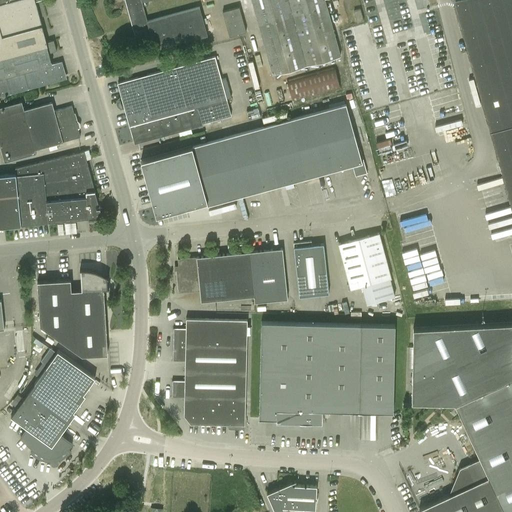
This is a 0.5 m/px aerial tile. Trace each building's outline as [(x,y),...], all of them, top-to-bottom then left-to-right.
[(0,0),(0,96),(67,78),(62,61),(52,64),(49,53),(46,42),(35,2),(40,0),(0,0)] [(157,54),(155,49),(207,35),(199,6),(147,21),(142,2),(147,0),(124,0),(137,43),(151,39),(154,49),(116,60),(117,65),(157,54)] [(251,0),(272,75),(340,56),(324,0),(251,0)] [(511,209),(511,0),(461,0),(454,2),(511,209)] [(239,7),(223,11),(229,36),(246,32),(239,7)] [(53,40),(46,42),(49,53),(56,50),(53,40)] [(134,142),(202,123),(198,110),(227,102),(215,56),(117,83),(134,142)] [(292,101),(340,88),(334,67),(286,80),(292,101)] [(35,153),(34,150),(80,137),(71,106),(54,110),(52,102),(23,110),(21,101),(0,106),(0,149),(3,162),(35,153)] [(190,146),(141,160),(156,216),(206,202),(207,205),(352,164),(355,175),(367,172),(361,151),(359,151),(346,103),(191,146),(190,146)] [(119,144),(131,142),(129,129),(117,131),(119,144)] [(0,227),(20,225),(48,222),(49,221),(88,217),(100,216),(101,214),(99,208),(96,208),(94,190),(84,151),(15,168),(15,174),(0,175),(0,227)] [(391,278),(379,233),(338,243),(350,289),(391,278)] [(293,243),(293,247),(299,296),(328,293),(323,243),(311,245),(311,241),(293,243)] [(287,298),(282,248),(250,251),(254,295),(255,301),(287,298)] [(250,251),(196,256),(177,258),(178,269),(176,269),(178,292),(199,290),(201,301),(254,295),(250,251)] [(87,269),(80,269),(80,270),(81,290),(71,290),(71,279),(37,281),(39,325),(82,355),(107,354),(104,291),(109,291),(109,290),(108,290),(107,277),(108,278),(108,277),(102,273),(95,271),(87,269)] [(172,396),(184,396),(184,414),(190,423),(228,424),(228,427),(244,428),(247,319),(186,318),(186,328),(174,328),(173,360),(185,360),(184,380),(172,380),(172,396)] [(322,410),(359,411),(393,411),(395,324),(296,322),(261,321),(259,418),(276,418),(276,422),(322,423),(322,410)] [(511,511),(511,322),(413,328),(411,402),(454,403),(488,476),(419,508),(420,511),(511,511)] [(47,365),(22,400),(11,416),(27,427),(20,436),(34,448),(31,453),(36,457),(41,459),(48,461),(54,461),(60,459),(66,456),(70,452),(67,447),(69,445),(72,442),(60,433),(75,412),(73,411),(85,395),(83,393),(95,377),(57,350),(56,352),(50,348),(40,361),(47,365)] [(275,511),(276,511),(282,509),(282,507),(315,509),(316,485),(294,484),(292,484),(291,482),(267,493),(275,511)]
